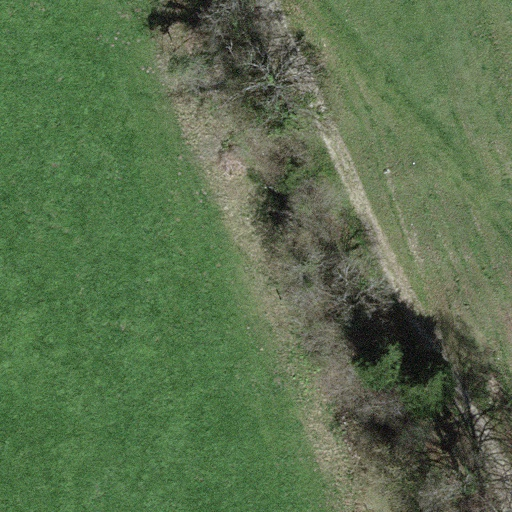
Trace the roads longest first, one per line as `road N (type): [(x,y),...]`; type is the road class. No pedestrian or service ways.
road 1 (track): [(304,0),(398,310),(492,511)]
road 2 (track): [(315,23),(511,235)]
